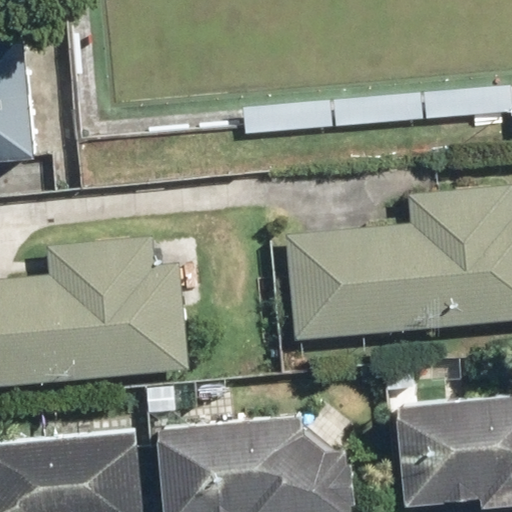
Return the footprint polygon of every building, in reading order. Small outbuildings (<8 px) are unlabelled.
[(0,153),(40,150),(31,47),(0,49),(0,153)] [(289,227),(299,338),(511,319),(511,180),(411,189),(414,216),(289,227)] [(0,275),(0,382),(191,364),(180,259),(157,262),(154,228),(48,239),(51,271),(0,275)] [(511,388),(399,400),(409,497),(484,489),(485,499),(511,496),(511,388)] [(308,407),(161,422),(170,511),(236,511),(245,511),(338,511),(360,510),(352,439),(330,441),(310,424),(308,407)] [(147,511),(142,425),(0,433),(0,511),(147,511)]
